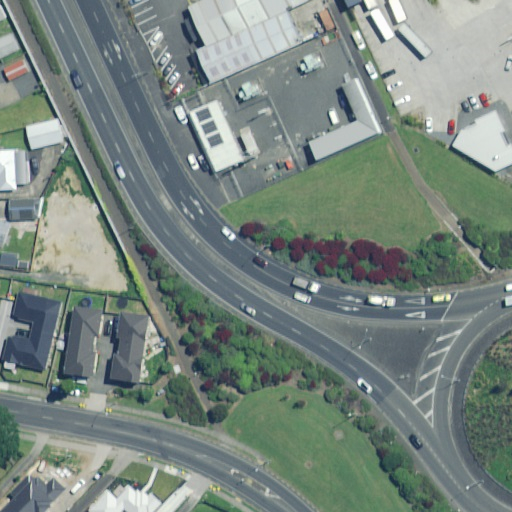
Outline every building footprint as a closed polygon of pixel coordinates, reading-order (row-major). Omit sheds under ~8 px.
[(201,0),(190,5),(209,46),(289,9),(309,0),(201,0)] [(9,18),(3,3),(0,4),(0,18),(1,21),(9,18)] [(209,46),(199,51),(214,83),(304,41),(289,9),(209,46)] [(0,59),(18,51),(11,35),(0,40),(0,59)] [(30,73),(23,58),(4,67),(10,81),(30,73)] [(383,139),(358,83),(341,90),(358,127),(312,147),(321,167),(383,139)] [(217,106),(192,117),(218,174),(242,163),(217,106)] [(65,142),(59,120),(27,128),(33,150),(65,142)] [(17,190),(15,152),(0,152),(0,186),(0,191),(17,190)] [(58,158),(47,157),(46,167),(57,169),(58,158)] [(39,226),(40,202),(12,201),(11,221),(29,221),(29,226),(39,226)] [(99,242),(86,216),(39,239),(47,256),(66,247),(81,279),(105,267),(94,244),(99,242)] [(0,220),(0,246),(3,247),(11,224),(0,220)] [(128,271),(107,268),(103,295),(125,297),(128,271)] [(0,338),(41,348),(45,330),(62,334),(67,313),(61,311),(65,294),(43,289),(38,309),(50,312),(47,322),(30,319),(0,311),(0,338)] [(95,300),(74,296),(70,319),(90,323),(95,300)] [(125,343),(112,320),(67,345),(81,368),(125,343)] [(51,498),(28,478),(0,508),(0,511),(41,511),(39,511),(51,498)]
